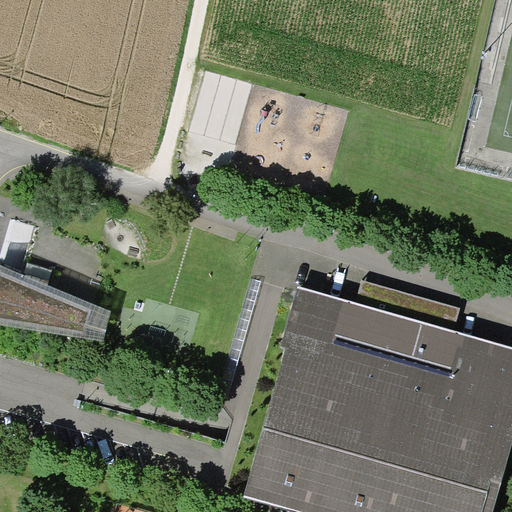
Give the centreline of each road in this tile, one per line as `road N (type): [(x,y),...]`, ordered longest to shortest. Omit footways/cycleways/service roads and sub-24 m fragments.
road 1 (residential): [(511,320),(0,141)]
road 2 (unclassified): [(222,448),(0,382)]
road 3 (track): [(158,193),(199,0)]
